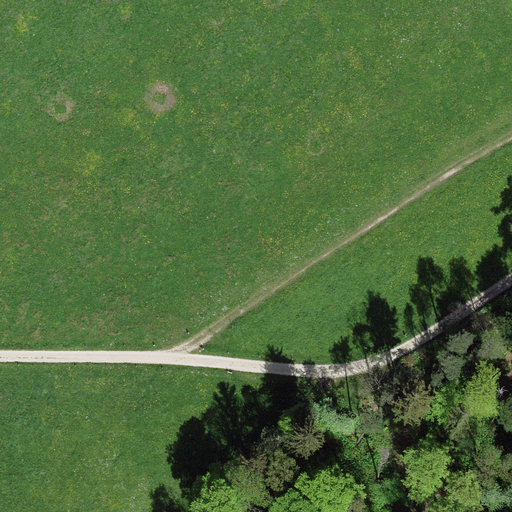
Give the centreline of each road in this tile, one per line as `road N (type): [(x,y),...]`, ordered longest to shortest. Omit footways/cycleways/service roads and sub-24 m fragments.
road 1 (track): [(170,359),(398,204),(511,139)]
road 2 (track): [(170,359),(316,373),(356,366),(390,357),(511,278)]
road 3 (track): [(0,355),(170,359)]
